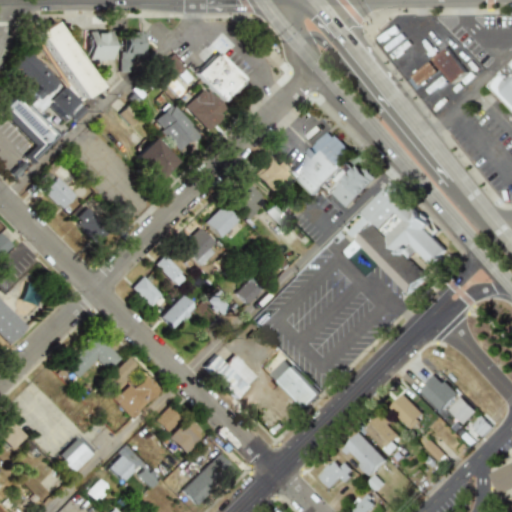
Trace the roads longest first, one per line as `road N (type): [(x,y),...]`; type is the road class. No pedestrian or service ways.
road 1 (residential): [(322,68),(0,385)]
road 2 (residential): [(275,471),(0,193)]
road 3 (secondary): [(303,46),(483,255)]
road 4 (tertiary): [(416,326),(234,511)]
